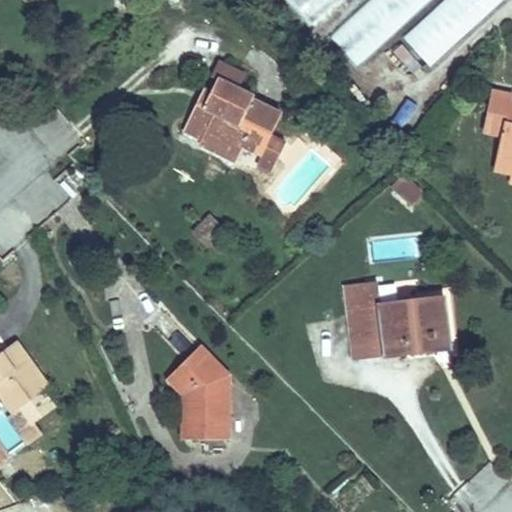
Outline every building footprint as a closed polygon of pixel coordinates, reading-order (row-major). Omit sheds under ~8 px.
[(369,0),(328,38),(356,68),(430,0),(369,0)] [(428,68),(503,0),(443,0),(401,38),(428,68)] [(266,147),(280,154),(285,144),(271,137),(282,115),(252,100),(254,98),(217,80),(211,92),(211,94),(216,97),(210,109),(197,103),(187,124),(205,133),(202,139),(200,143),(222,154),(227,143),(243,150),(245,146),(262,154),(266,147)] [(204,89),(197,103),(210,109),(216,97),(211,94),(211,92),(204,89)] [(504,135),(497,169),(511,171),(511,95),(495,92),(486,131),(504,135)] [(187,124),(184,130),(202,139),(205,133),(187,124)] [(222,154),(237,162),(243,150),(227,143),(222,154)] [(262,154),(258,164),(272,171),(280,154),(266,147),(262,154)] [(411,209),(424,192),(406,177),(393,194),(411,209)] [(212,216),(194,234),(206,246),(224,229),(212,216)] [(377,282),(344,287),(351,342),(383,337),(386,357),(410,355),(409,347),(449,343),(444,297),(419,300),(420,305),(401,307),(401,302),(380,305),(377,282)] [(383,337),(351,342),(353,361),(386,357),(383,337)] [(1,354),(7,362),(22,351),(16,343),(1,354)] [(410,355),(410,356),(450,351),(449,343),(409,347),(410,355)] [(190,392),(190,440),(229,440),(229,376),(200,347),(173,374),(190,392)] [(0,393),(14,413),(22,407),(34,423),(54,408),(42,392),(48,388),(22,351),(7,362),(1,354),(0,352),(0,393)] [(22,407),(14,413),(26,429),(34,423),(22,407)] [(108,434),(113,448),(121,445),(116,431),(108,434)]
